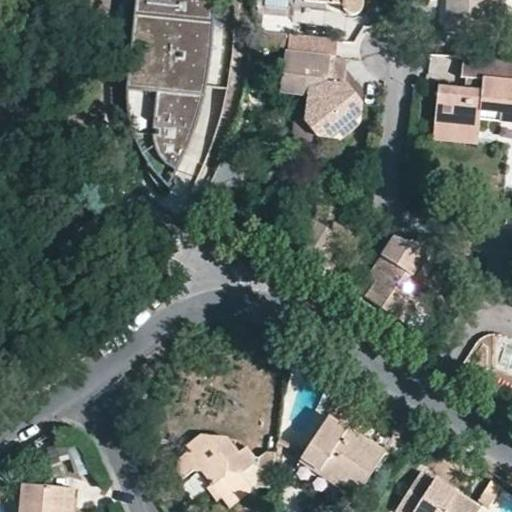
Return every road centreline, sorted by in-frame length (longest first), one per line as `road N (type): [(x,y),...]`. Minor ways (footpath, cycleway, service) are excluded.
road 1 (residential): [(76,377),(187,313),(258,300),(421,399)]
road 2 (residential): [(385,52),(399,77),(384,201),(393,215),(485,233),(498,253),(497,278),(477,317)]
road 3 (residential): [(76,377),(139,511)]
